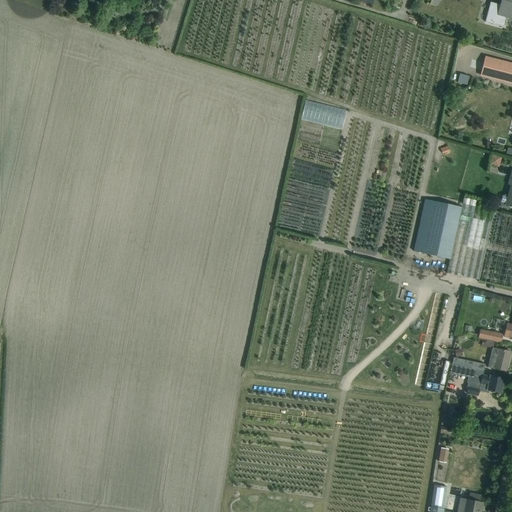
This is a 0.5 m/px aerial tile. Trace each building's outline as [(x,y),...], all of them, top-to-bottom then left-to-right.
[(491,3),(485,22),(496,25),(503,27),(506,18),(511,19),(511,0),(501,0),(500,5),(491,3)] [(511,64),(484,58),(480,75),(511,83),(511,64)] [(351,115),(353,111),(342,107),(340,111),(351,115)] [(502,205),(506,206),(511,207),(511,171),(509,181),(511,181),(511,183),(509,195),(505,194),(502,196),(500,202),(502,205)] [(413,252),(449,260),(446,274),(478,280),(478,283),(511,289),(511,216),(493,212),(493,211),(474,207),(476,201),(463,199),(461,208),(424,200),(413,252)] [(511,324),(507,323),(503,337),(509,339),(511,339),(511,324)] [(478,339),(494,342),(501,343),(502,335),(480,330),(478,339)] [(494,342),(478,339),(478,340),(482,341),(481,346),(483,347),(492,349),(487,368),(495,370),(505,372),(510,352),(500,350),(493,349),(494,342)] [(471,369),(483,372),(484,365),(453,359),(452,364),(471,369)] [(483,372),(471,369),(452,364),(450,374),(466,377),(468,380),(468,382),(469,383),(466,394),(477,396),(479,389),(500,393),(504,380),(490,377),(482,376),(483,372)] [(447,444),(446,460),(455,460),(456,444),(447,444)] [(429,511),(442,511),(443,511),(444,505),(447,487),(434,485),(431,503),(429,511)] [(450,511),(443,511),(442,511),(479,511),(480,511),(482,510),(483,506),(481,504),(482,503),(478,502),(480,495),(470,493),(468,500),(459,499),(456,511),(450,511)]
